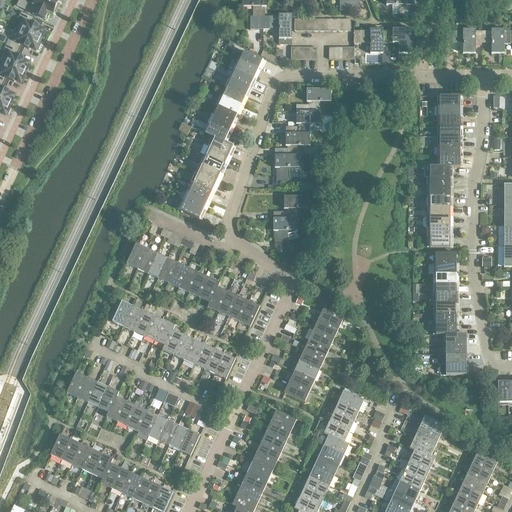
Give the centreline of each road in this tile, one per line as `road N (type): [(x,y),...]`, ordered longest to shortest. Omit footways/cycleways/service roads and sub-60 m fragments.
road 1 (residential): [(231,236),(229,218),(279,77),(483,77)]
road 2 (residential): [(511,365),(487,358),(474,251),(483,77)]
road 3 (residential): [(231,414),(293,281),(231,236)]
road 4 (residential): [(94,0),(0,202)]
road 5 (residential): [(231,414),(89,347)]
